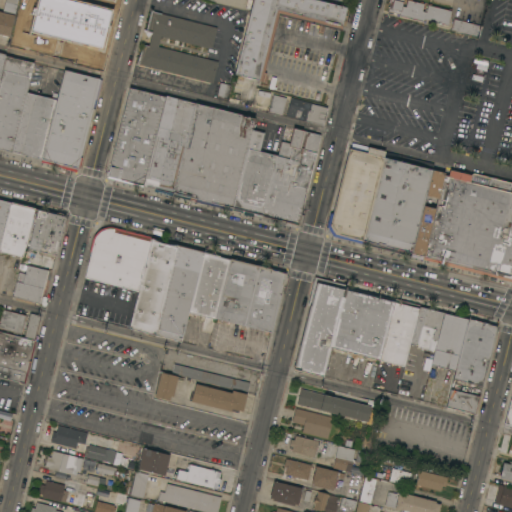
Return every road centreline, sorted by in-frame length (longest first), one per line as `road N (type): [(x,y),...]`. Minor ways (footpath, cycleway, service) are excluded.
road 1 (residential): [(134,0),(8,511)]
road 2 (primary): [(306,252),(0,175)]
road 3 (residential): [(306,252),(244,511)]
road 4 (residential): [(371,0),(306,252)]
road 5 (primary): [(511,304),(306,252)]
road 6 (tertiary): [(511,337),(467,511)]
